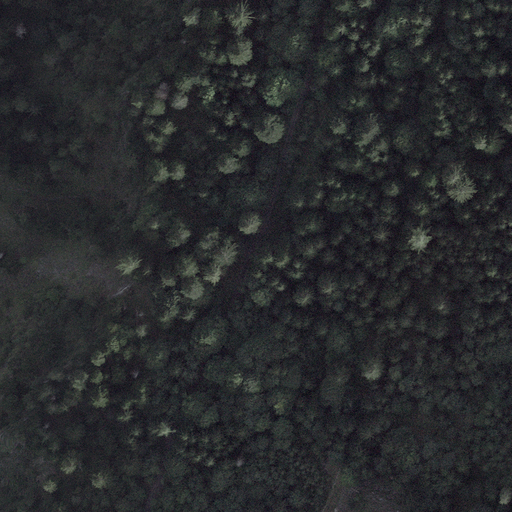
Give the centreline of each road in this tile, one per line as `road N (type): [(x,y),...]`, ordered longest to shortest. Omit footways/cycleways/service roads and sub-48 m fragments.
road 1 (track): [(145,511),(179,403),(216,342),(261,231),(328,0)]
road 2 (track): [(448,0),(414,109),(396,251),(361,359),(353,441),(328,511)]
road 3 (track): [(261,231),(273,224),(379,0)]
